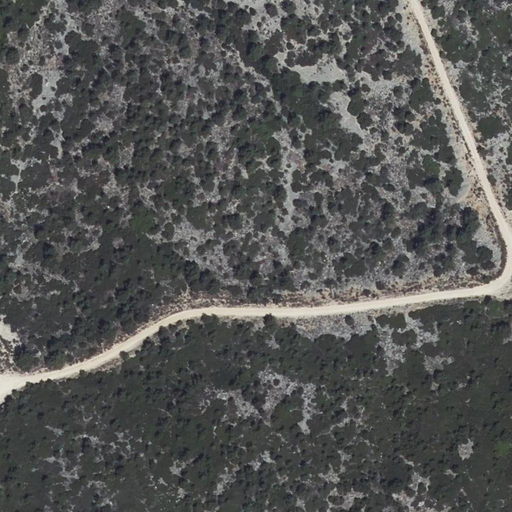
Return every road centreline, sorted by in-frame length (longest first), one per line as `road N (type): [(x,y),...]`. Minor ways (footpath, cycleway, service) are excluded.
road 1 (track): [(0,388),(90,364),(197,312),(395,302),(483,289),(511,271)]
road 2 (track): [(511,250),(415,0)]
